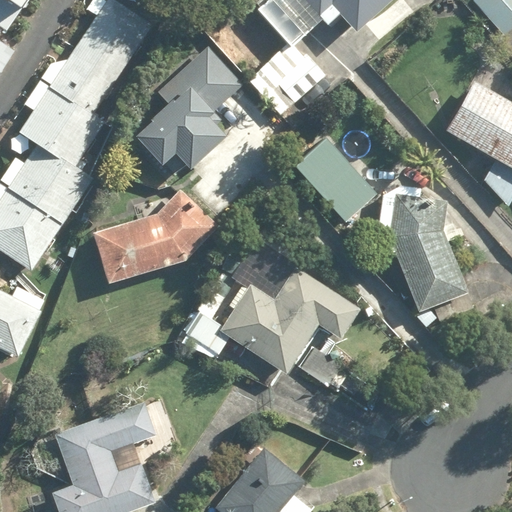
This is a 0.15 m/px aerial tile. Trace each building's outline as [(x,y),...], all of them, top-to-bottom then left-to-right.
[(0,0),(0,24),(4,27),(8,30),(19,14),(21,11),(23,8),(28,0),(0,0)] [(106,123),(94,115),(126,67),(153,27),(139,18),(112,0),(105,0),(105,2),(102,0),(92,0),(86,9),(90,11),(96,15),(75,47),(66,60),(64,60),(58,62),(55,62),(50,63),(25,105),(28,107),(33,110),(19,130),(38,143),(24,164),(15,158),(0,180),(0,250),(20,263),(31,271),(40,258),(44,252),(72,210),(94,176),(92,174),(84,169),(87,163),(82,159),(106,123)] [(249,80),(281,115),(325,75),(306,54),(303,57),(298,52),(297,53),(291,46),(321,19),(327,26),(328,25),(330,27),(341,17),(356,33),(392,0),(267,0),(256,10),(284,41),(281,44),(284,47),(281,50),(276,45),(268,52),(273,58),(249,80)] [(511,28),(511,0),(473,0),(472,2),(505,35),(511,28)] [(0,74),(15,51),(0,41),(0,33),(1,32),(4,27),(0,24),(0,74)] [(209,44),(127,120),(161,157),(174,145),(190,162),(228,128),(210,109),(242,80),(209,44)] [(484,180),(507,206),(511,197),(511,101),(475,80),(446,129),(496,159),(484,180)] [(377,194),(325,137),(294,166),(345,223),(377,194)] [(384,258),(396,252),(420,309),(467,290),(442,231),(446,200),(423,196),(424,187),(382,181),(374,236),(384,258)] [(219,226),(180,190),(156,214),(93,233),(108,284),(185,261),(219,226)] [(341,340),(361,309),(296,268),(314,239),(272,213),(254,240),(247,235),(212,290),(211,289),(198,309),(195,307),(188,317),(190,319),(183,330),(186,332),(183,337),(185,338),(182,341),(214,361),(229,337),(287,374),(318,325),(341,340)] [(76,250),(71,247),(67,256),(72,259),(76,250)] [(18,357),(42,311),(39,310),(44,301),(38,298),(28,293),(16,287),(12,296),(0,289),(0,347),(14,355),(16,356),(18,357)] [(342,366),(319,351),(305,372),(329,386),(342,366)] [(138,381),(52,412),(71,464),(48,472),(62,511),(149,479),(135,441),(112,449),(105,429),(150,413),(138,381)] [(279,511),(305,481),(263,447),(214,507),(219,511),(279,511)]
